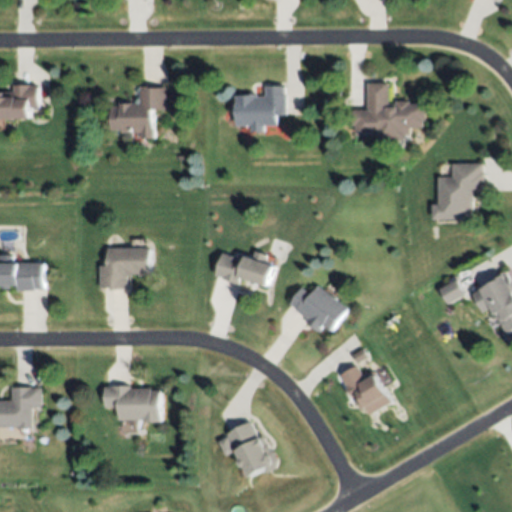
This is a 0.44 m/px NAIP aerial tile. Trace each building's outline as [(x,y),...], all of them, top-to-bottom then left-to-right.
[(369,84),(391,83),(391,104),(399,104),(399,101),(412,101),(412,103),(427,103),(428,120),(424,120),(424,128),(412,128),(412,135),(405,135),(405,141),(379,141),(379,135),(357,135),(357,126),(355,126),(355,110),(369,110),(369,84)] [(31,118),(0,118),(0,91),(14,91),(14,84),(40,84),(40,109),(31,109),(31,118)] [(120,103),(140,103),(140,86),(167,86),(167,109),(156,109),(156,137),(142,137),(142,133),(110,133),(110,107),(120,107),(120,103)] [(236,125),(236,96),(249,96),(249,93),(259,93),(259,97),(267,97),(267,86),(286,86),(286,93),(288,93),(288,114),(279,114),(279,125),(264,125),(264,131),(252,131),(252,125),(236,125)] [(475,221),(434,223),(433,203),(444,202),(443,176),(456,176),(455,163),(484,162),(485,193),(477,194),(477,211),(475,211),(475,221)] [(107,248),(150,248),(150,276),(128,276),(128,289),(111,289),(111,288),(100,288),(100,266),(107,266),(107,248)] [(223,253),(252,261),(255,251),(268,255),(266,263),(273,265),(267,285),(242,278),(240,283),(216,275),(223,253)] [(0,262),(45,263),(45,289),(36,288),(36,291),(17,291),(17,286),(0,286),(0,262)] [(511,331),(507,335),(492,308),(484,313),(472,292),(507,271),(511,279),(511,331)] [(457,279),(466,294),(449,304),(441,289),(457,279)] [(349,309),(332,332),(324,326),(319,331),(306,321),(307,319),(295,310),(297,308),(291,303),(303,287),(312,294),(319,286),(349,309)] [(369,357),(359,363),(353,353),(363,347),(369,357)] [(394,401),(371,416),(367,409),(362,412),(340,377),(357,366),(364,378),(375,371),(394,401)] [(152,388),(152,392),(160,391),(161,422),(143,423),(143,419),(119,420),(119,407),(106,408),(105,387),(131,386),(131,389),(152,388)] [(0,427),(0,401),(12,401),(12,387),(42,387),(42,408),(32,408),(32,427),(0,427)] [(229,433),(251,422),(258,438),(265,435),(279,467),(268,472),(266,470),(250,478),(229,433)]
